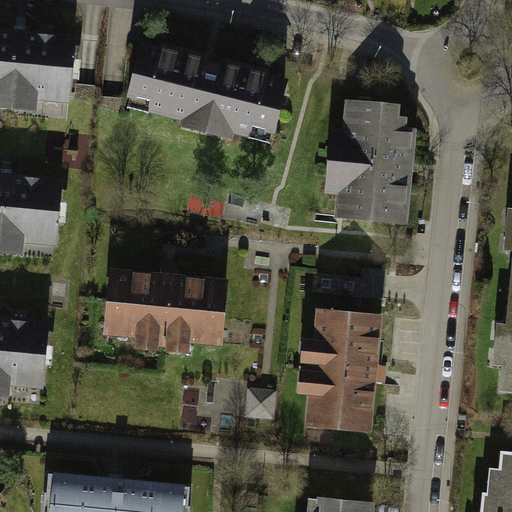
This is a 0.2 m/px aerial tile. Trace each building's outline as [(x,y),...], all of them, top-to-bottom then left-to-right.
[(77,36),(0,28),(0,108),(37,112),(38,100),(70,103),(77,36)] [(273,135),(277,136),(293,75),(142,38),(127,97),(131,98),(129,107),(182,120),(181,127),(234,140),(236,134),(271,143),(273,135)] [(335,219),(410,226),(419,129),(408,128),(409,117),(401,117),(402,104),(347,99),(344,129),(332,128),(326,195),(338,196),(335,219)] [(64,178),(0,171),(0,253),(23,255),(24,244),(57,247),(64,178)] [(511,208),(510,208),(506,250),(511,250),(511,277),(507,324),(498,323),(494,366),(503,367),(500,391),(511,392),(511,208)] [(231,279),(111,268),(105,335),(136,338),(135,350),(159,352),(159,347),(166,348),(165,353),(192,355),(193,346),(224,349),(231,279)] [(388,291),(388,269),(368,268),(368,291),(388,291)] [(386,316),(317,310),(314,340),(304,339),(302,364),(308,365),(307,371),(301,371),(299,395),(309,396),(306,428),(375,434),(386,316)] [(50,321),(0,316),(0,398),(9,399),(10,387),(43,390),(50,321)] [(278,390),(248,388),(246,418),(276,420),(278,390)] [(511,511),(511,452),(502,452),(500,470),(492,469),(489,493),(485,493),(483,511),(511,511)] [(191,486),(48,473),(47,493),(44,493),(42,511),(191,511),(192,507),(189,507),(191,486)] [(319,501),(310,500),(308,511),(375,511),(376,504),(319,498),(319,501)]
